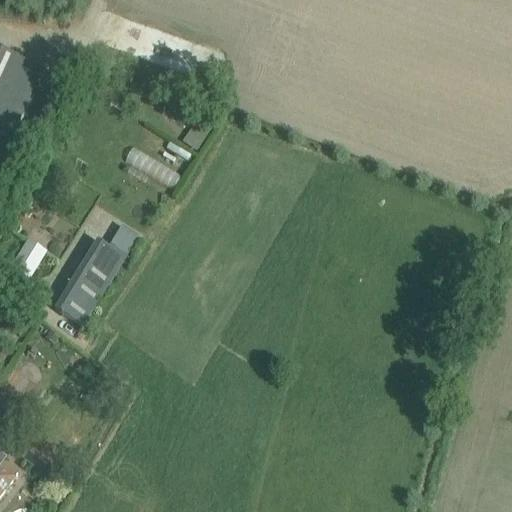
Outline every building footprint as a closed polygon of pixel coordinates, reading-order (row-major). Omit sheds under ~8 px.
[(0,155),(38,72),(0,54),(0,155)] [(123,166),(175,187),(182,171),(130,149),(123,166)] [(11,272),(28,282),(46,253),(29,243),(11,272)] [(83,329),(124,261),(97,244),(55,312),(83,329)] [(0,324),(14,306),(0,296),(0,324)] [(35,443),(22,460),(52,484),(65,467),(35,443)] [(0,498),(8,488),(17,476),(0,463),(0,498)]
